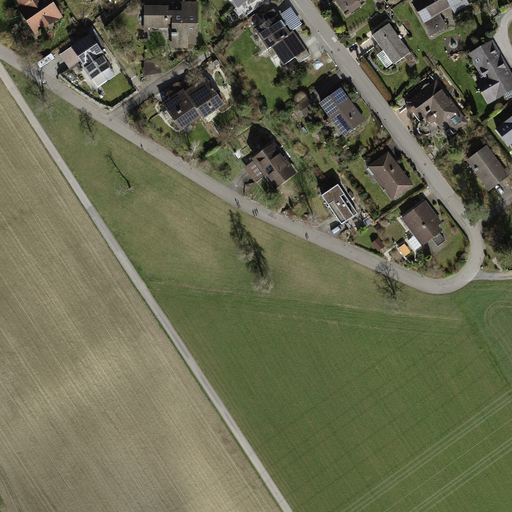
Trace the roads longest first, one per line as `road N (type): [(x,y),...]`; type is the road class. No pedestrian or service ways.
road 1 (residential): [(0,49),(235,200),(439,289),(474,269),(475,235),(300,0)]
road 2 (track): [(288,511),(0,67)]
